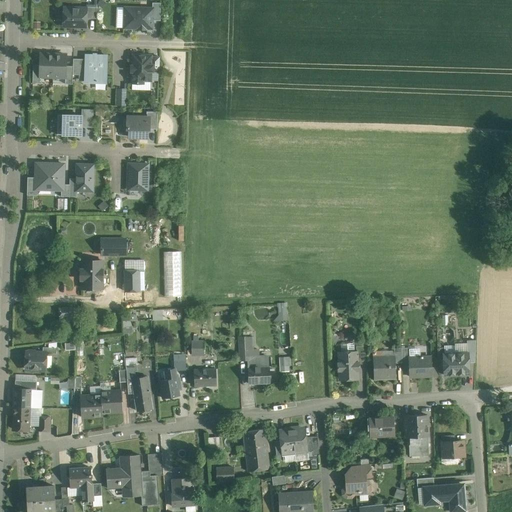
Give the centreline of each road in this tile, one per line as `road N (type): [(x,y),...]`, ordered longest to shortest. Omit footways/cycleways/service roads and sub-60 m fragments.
road 1 (residential): [(0,453),(320,404)]
road 2 (residential): [(0,436),(4,273)]
road 3 (residential): [(320,404),(476,395)]
road 4 (residential): [(12,40),(155,44)]
road 5 (residential): [(9,151),(140,153)]
road 6 (residential): [(4,273),(9,151)]
